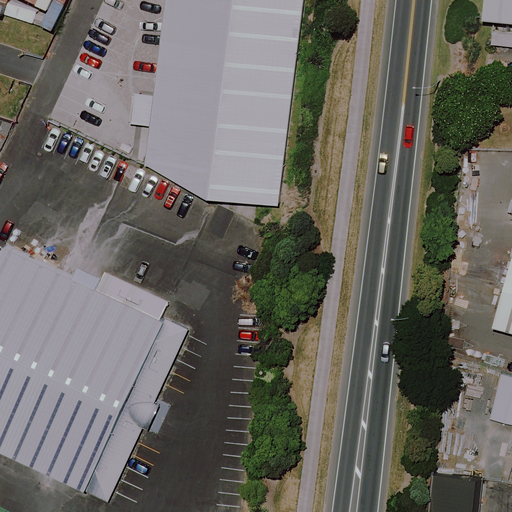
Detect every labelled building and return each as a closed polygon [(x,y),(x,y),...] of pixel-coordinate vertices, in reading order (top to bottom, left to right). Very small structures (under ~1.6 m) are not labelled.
[(311,0),(172,0),(161,94),(139,91),(136,124),(158,126),(153,164),(223,199),(287,206),(311,0)] [(511,0),(484,0),(482,21),(511,23),(511,0)] [(84,278),(13,244),(0,272),(0,448),(113,501),(194,329),(168,317),(176,301),(112,272),(110,276),(89,267),(84,278)] [(511,256),(492,327),(511,333),(511,256)] [(511,375),(505,374),(494,418),(511,422),(511,375)] [(479,511),(483,482),(434,476),(429,511),(479,511)]
